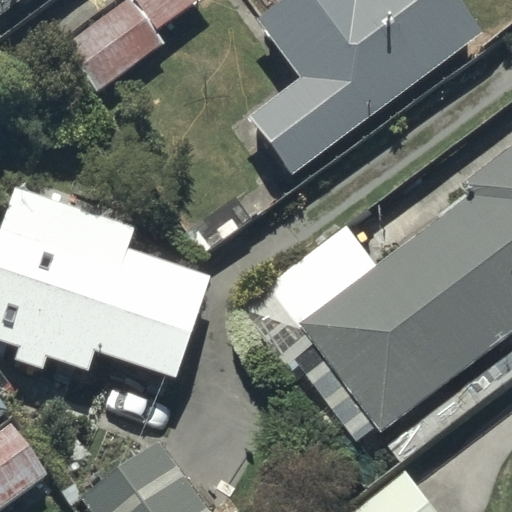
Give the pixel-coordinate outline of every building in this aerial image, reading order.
[(0,0),(0,25),(33,0),(0,0)] [(156,42),(208,3),(206,0),(140,0),(57,62),(90,105),(163,52),(156,42)] [(247,131),(292,189),(483,45),(448,0),(300,0),(256,34),(300,91),(247,131)] [(307,335),(391,444),(511,351),(511,163),(470,196),(477,205),(307,335)] [(95,368),(175,394),(210,290),(128,263),(135,241),(14,202),(0,244),(0,355),(19,361),(15,372),(44,382),(47,371),(89,385),(95,368)] [(0,428),(8,423),(0,411),(0,428)] [(12,434),(0,442),(0,511),(9,511),(48,484),(12,434)] [(210,511),(166,451),(88,508),(91,511),(210,511)] [(369,511),(437,511),(412,479),(369,511)]
